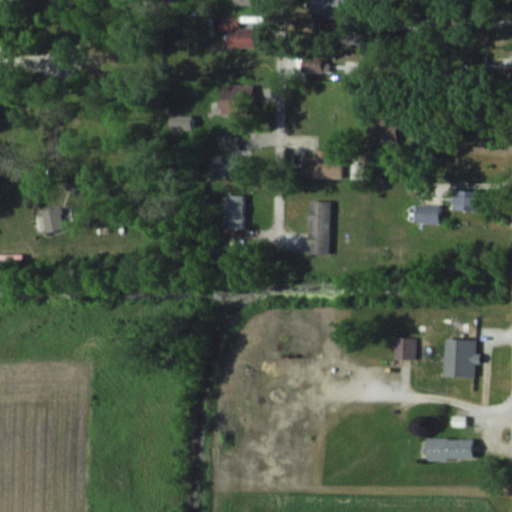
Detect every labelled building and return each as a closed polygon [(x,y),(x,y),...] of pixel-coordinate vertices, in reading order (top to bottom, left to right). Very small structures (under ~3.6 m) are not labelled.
[(348,0),(313,0),(313,12),(348,13),(348,0)] [(228,20),(228,48),(257,48),(257,29),(239,29),(239,20),(228,20)] [(325,72),(325,58),(306,58),(306,72),(325,72)] [(255,115),(255,86),(225,86),(225,115),(255,115)] [(343,159),(333,159),(333,151),(316,151),(316,160),(306,160),(306,179),(343,179),(343,159)] [(252,177),(252,156),(219,156),(219,177),(252,177)] [(487,211),(487,190),(458,190),(458,211),(487,211)] [(246,231),(246,196),(224,196),(224,231),(246,231)] [(311,255),(331,255),(331,202),(311,202),(311,255)] [(420,224),(442,224),(442,206),(420,206),(420,224)] [(65,232),(64,210),(44,211),(45,233),(65,232)] [(395,360),(417,360),(417,339),(395,339),(395,360)] [(447,378),(478,378),(478,340),(447,340),(447,378)] [(430,461),(477,461),(477,439),(430,439),(430,461)]
